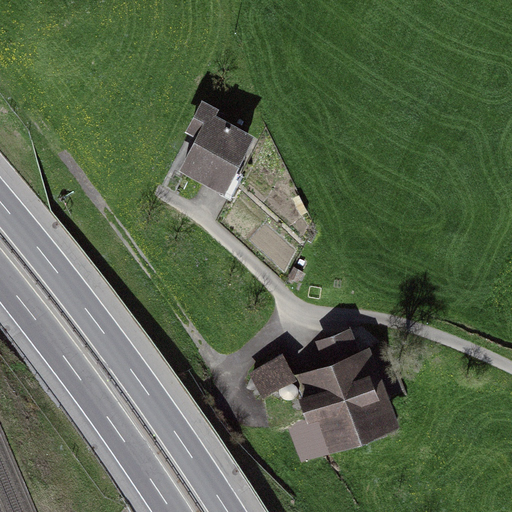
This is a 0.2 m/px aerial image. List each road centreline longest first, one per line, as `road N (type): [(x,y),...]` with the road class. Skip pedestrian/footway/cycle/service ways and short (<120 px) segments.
road 1 (motorway): [(227,511),(119,353),(0,203)]
road 2 (track): [(0,88),(224,375)]
road 3 (motorway): [(0,275),(172,511)]
road 4 (unclassified): [(249,350),(293,314),(454,340),(511,370)]
road 5 (track): [(137,511),(224,375),(249,350)]
